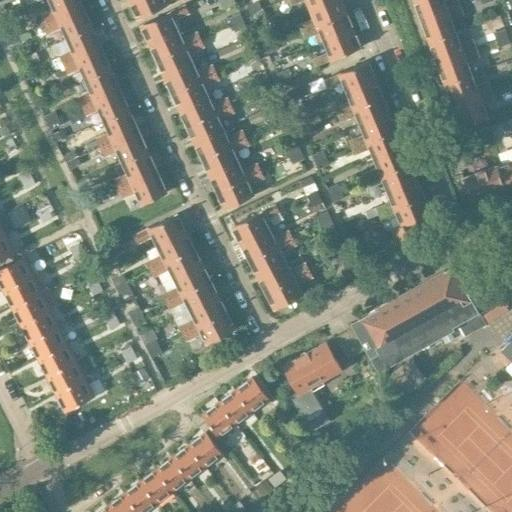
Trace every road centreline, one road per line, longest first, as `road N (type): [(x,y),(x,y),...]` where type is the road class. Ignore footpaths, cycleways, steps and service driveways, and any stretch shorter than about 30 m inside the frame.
road 1 (residential): [(106,0),(267,340)]
road 2 (residential): [(41,466),(267,340)]
road 3 (residential): [(459,237),(364,0)]
road 4 (residential): [(267,340),(459,237)]
